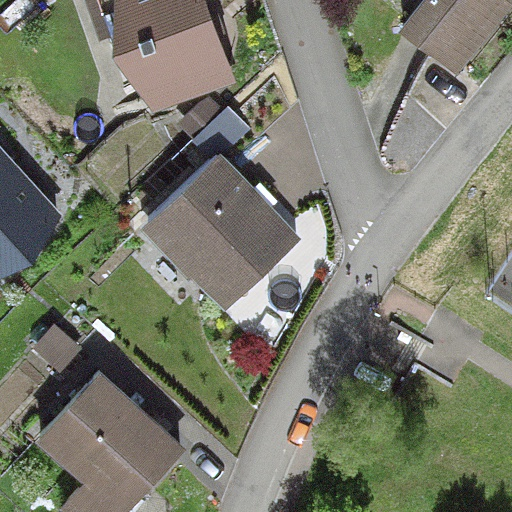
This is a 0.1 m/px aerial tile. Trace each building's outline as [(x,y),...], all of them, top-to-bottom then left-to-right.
[(207,0),(114,0),(113,58),(154,112),(236,82),(207,0)] [(511,0),(424,0),(400,31),(457,77),(511,7),(511,0)] [(194,139),(223,110),(209,95),(179,124),(194,139)] [(250,128),(228,105),(223,110),(194,139),(193,140),(212,160),(219,153),(222,156),(250,128)] [(0,277),(65,216),(0,147),(0,277)] [(212,160),(142,228),(225,312),(302,238),(272,208),(254,189),(222,156),(219,153),(212,160)] [(261,182),(254,189),(272,208),(279,201),(261,182)] [(84,350),(54,323),(32,347),(61,374),(84,350)] [(128,511),(186,450),(101,372),(35,443),(81,485),(59,510),(61,511),(128,511)]
